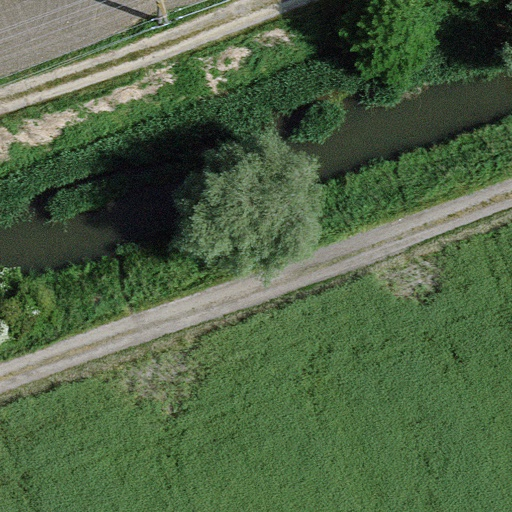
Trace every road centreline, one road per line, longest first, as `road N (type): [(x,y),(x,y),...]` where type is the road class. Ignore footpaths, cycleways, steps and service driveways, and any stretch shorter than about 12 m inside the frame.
road 1 (track): [(511,193),(0,378)]
road 2 (track): [(280,0),(0,100)]
